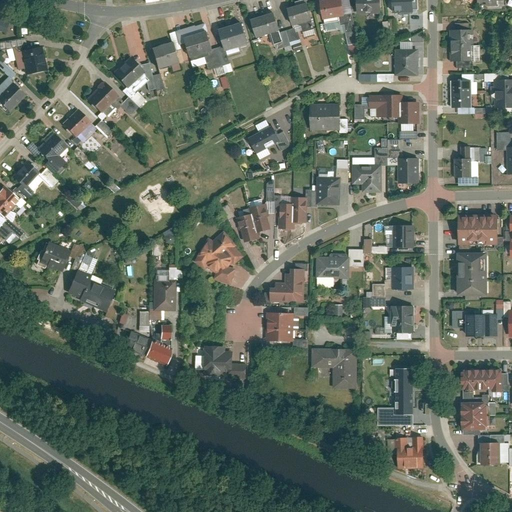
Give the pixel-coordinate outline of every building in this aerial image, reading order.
[(343,0),(323,0),(326,17),(346,14),(343,0)] [(343,0),(346,14),(353,13),(351,0),(343,0)] [(359,0),(360,11),(384,11),(383,0),(359,0)] [(414,0),(395,0),(396,10),(414,10),(414,0)] [(309,2),(290,8),(295,23),(314,18),(309,2)] [(276,12),(254,19),(259,36),(272,32),(282,29),(276,12)] [(10,23),(0,18),(0,29),(7,32),(10,23)] [(395,33),(396,20),(384,20),(384,32),(395,33)] [(206,21),(179,30),(183,42),(189,40),(187,36),(208,30),(206,21)] [(244,22),(222,28),(228,48),(250,41),(244,22)] [(288,49),(304,44),(300,33),(298,34),(296,28),(283,32),(285,40),(288,49)] [(282,29),(272,32),(275,43),(285,40),(283,32),(282,29)] [(456,68),(471,68),(471,61),(480,60),(479,45),(473,45),(473,29),(448,29),(449,62),(455,62),(456,68)] [(208,30),(187,36),(189,40),(193,55),(206,52),(214,49),(208,30)] [(26,37),(0,41),(0,42),(2,54),(25,50),(28,50),(26,37)] [(176,42),(154,48),(160,67),(182,61),(176,42)] [(214,49),(206,52),(211,67),(230,61),(225,45),(214,49)] [(28,50),(25,50),(30,74),(49,70),(44,47),(28,50)] [(424,49),(397,49),(398,72),(424,72),(424,49)] [(133,58),(118,72),(129,85),(144,71),(133,58)] [(16,73),(3,60),(0,63),(0,66),(10,77),(11,78),(16,73)] [(151,62),(144,64),(150,88),(157,87),(154,75),(151,62)] [(162,73),(154,75),(157,87),(165,85),(162,73)] [(395,73),(379,73),(379,81),(395,81),(395,73)] [(492,73),(483,74),(484,82),(492,82),(492,73)] [(0,86),(0,97),(15,82),(11,78),(10,77),(0,86)] [(106,81),(90,98),(102,110),(119,93),(106,81)] [(511,81),(496,81),(497,111),(511,110),(511,81)] [(15,82),(0,97),(0,99),(10,110),(27,93),(15,82)] [(473,82),(453,82),(452,111),(472,111),(473,82)] [(141,106),(147,99),(139,92),(133,99),(140,106),(141,106)] [(133,99),(130,96),(122,105),(133,114),(140,106),(133,99)] [(403,105),(403,98),(379,99),(379,110),(379,120),(404,120),(403,105)] [(370,110),(379,110),(379,99),(370,99),(370,110)] [(421,104),(403,105),(404,120),(404,126),(421,125),(421,104)] [(341,107),(312,107),(311,132),(341,132),(341,107)] [(80,108),(64,123),(76,135),(92,120),(80,108)] [(114,131),(103,119),(96,126),(107,137),(114,131)] [(276,125),(250,138),(257,153),(268,147),(266,143),(275,138),(281,149),(292,144),(285,131),(281,134),(276,125)] [(68,144),(56,133),(40,149),(51,159),(52,161),(68,144)] [(404,140),(390,140),(390,156),(403,156),(404,140)] [(377,147),(377,163),(388,163),(389,147),(377,147)] [(52,161),(51,159),(45,165),(48,168),(54,174),(59,168),(52,161)] [(336,160),(336,169),(347,169),(347,159),(336,160)] [(420,160),(399,160),(399,186),(420,186),(420,160)] [(471,161),(455,161),(454,180),(471,180),(471,161)] [(41,171),(30,162),(17,178),(28,187),(41,171)] [(383,167),(353,167),(354,184),(364,184),(383,184),(383,167)] [(48,168),(42,174),(54,185),(60,179),(54,174),(48,168)] [(342,180),(319,180),(319,209),(342,209),(342,180)] [(383,184),(364,184),(364,192),(383,192),(383,184)] [(6,185),(0,191),(0,211),(5,216),(21,199),(6,185)] [(307,221),(308,197),(296,197),(296,203),(295,221),(307,221)] [(296,203),(281,203),(281,211),(280,227),(295,227),(295,221),(296,203)] [(265,205),(252,208),(253,213),(258,231),(271,227),(265,205)] [(241,216),(248,241),(260,238),(258,231),(253,213),(241,216)] [(461,214),(462,243),(501,243),(501,213),(461,214)] [(23,234),(6,219),(0,226),(0,232),(14,244),(23,234)] [(415,228),(395,229),(395,250),(415,250),(415,228)] [(211,237),(197,259),(208,268),(210,265),(220,272),(217,277),(232,283),(237,267),(231,265),(234,261),(237,263),(245,255),(225,231),(215,239),(211,237)] [(70,251),(51,243),(43,261),(62,269),(70,251)] [(364,265),(364,249),(352,249),(351,265),(364,265)] [(490,251),(459,251),(459,295),(490,295),(490,251)] [(332,256),(319,256),(319,276),(350,277),(350,254),(332,254),(332,256)] [(415,288),(415,266),(394,266),(394,288),(415,288)] [(184,268),(171,268),(171,277),(184,277),(184,268)] [(272,286),(272,301),(305,302),(306,269),(293,269),(293,273),(288,273),(288,282),(279,282),(279,287),(272,286)] [(91,278),(79,273),(71,291),(84,296),(91,278)] [(116,288),(91,278),(84,296),(82,301),(107,310),(116,288)] [(176,281),(155,281),(155,309),(162,309),(175,309),(176,281)] [(374,283),(374,296),(388,297),(388,283),(374,283)] [(388,297),(374,296),(374,305),(387,305),(388,297)] [(417,332),(417,305),(393,306),(394,333),(417,332)] [(310,315),(310,307),(297,307),(297,314),(310,315)] [(151,312),(151,318),(162,319),(162,309),(155,309),(151,309),(151,312)] [(142,312),(141,325),(151,325),(151,318),(151,312),(142,312)] [(295,313),(268,312),(268,339),(294,340),(295,313)] [(499,335),(500,313),(467,313),(467,335),(499,335)] [(127,346),(148,355),(154,340),(133,332),(127,346)] [(173,348),(154,340),(148,355),(166,363),(173,348)] [(207,346),(206,368),(234,368),(234,351),(227,351),(227,346),(207,346)] [(358,349),(316,348),(316,367),(337,367),(337,387),(357,387),(358,349)] [(502,368),(464,368),(464,385),(502,385),(502,381),(502,371),(502,368)] [(413,371),(397,371),(397,391),(413,391),(413,371)] [(413,391),(397,391),(397,409),(378,409),(378,426),(413,426),(413,391)] [(488,401),(463,402),(464,429),(486,428),(486,424),(488,424),(488,401)] [(424,437),(416,437),(416,447),(424,447),(424,437)] [(409,438),(398,438),(398,447),(401,447),(409,447),(409,438)] [(499,440),(483,440),(483,460),(499,460),(499,440)] [(507,440),(499,440),(499,460),(507,460),(507,440)] [(409,447),(401,447),(401,467),(424,467),(424,447),(416,447),(409,447)]
